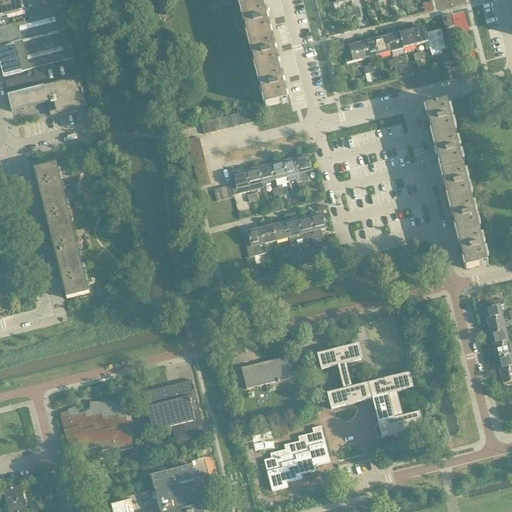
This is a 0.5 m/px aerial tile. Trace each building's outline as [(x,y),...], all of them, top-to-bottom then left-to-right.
[(0,0),(0,65),(3,78),(33,70),(75,60),(59,0),(0,0)] [(262,0),(238,0),(242,10),(252,8),(263,5),(262,0)] [(424,3),(426,12),(434,10),(432,1),(424,3)] [(263,5),(252,8),(242,10),(250,42),(271,37),(263,5)] [(451,15),(442,18),(445,29),(454,27),(451,15)] [(425,28),(412,32),(416,47),(428,44),(426,34),(425,28)] [(441,30),(426,34),(428,44),(431,54),(446,50),(441,30)] [(412,32),(400,35),(403,50),(416,47),(412,32)] [(400,35),(387,38),(391,53),(403,50),(400,35)] [(271,37),(250,42),(258,75),(268,72),(280,69),(271,37)] [(387,38),(375,41),(378,56),(391,53),(387,38)] [(375,41),(362,44),(366,59),(378,56),(375,41)] [(362,44),(349,47),(350,49),(343,51),(346,64),(353,62),(366,59),(362,44)] [(75,60),(33,70),(35,75),(14,80),(15,84),(6,86),(9,96),(79,78),(75,60)] [(280,69),(268,72),(258,75),(266,108),(287,102),(287,104),(288,104),(280,69)] [(79,78),(9,96),(8,96),(12,113),(13,113),(12,111),(51,102),(52,109),(58,107),(59,114),(87,107),(79,78)] [(425,108),(434,141),(455,135),(447,103),(425,108)] [(254,110),(248,112),(251,124),(257,122),(254,110)] [(248,112),(243,113),(245,125),(251,124),(248,112)] [(243,113),(236,115),(239,127),(245,125),(243,113)] [(236,115),(231,116),(234,128),(239,127),(236,115)] [(231,116),(225,118),(228,129),(234,128),(231,116)] [(225,118),(219,119),(222,131),(228,129),(225,118)] [(219,119),(213,121),(216,132),(222,131),(219,119)] [(213,121),(207,122),(210,134),(216,132),(213,121)] [(207,122),(202,124),(204,135),(210,134),(207,122)] [(455,135),(434,141),(441,172),(463,167),(455,135)] [(187,141),(189,147),(200,144),(199,138),(187,141)] [(200,144),(189,147),(190,153),(202,150),(200,144)] [(202,150),(190,153),(192,158),(203,155),(202,150)] [(203,155),(192,158),(193,164),(205,161),(203,155)] [(308,181),(306,173),(312,172),(309,157),(296,160),(300,174),(300,175),(302,183),(304,190),(304,194),(308,193),(307,189),(308,189),(306,182),(308,181)] [(302,183),(300,175),(300,174),(296,160),(284,163),(287,178),(289,182),(295,181),(297,184),(300,195),(304,194),(304,190),(302,183)] [(205,161),(193,164),(194,170),(206,167),(205,161)] [(287,178),(284,163),(271,166),(275,181),(287,178)] [(57,164),(34,170),(42,202),(65,197),(57,164)] [(271,166),(259,169),(262,184),(275,181),(271,166)] [(206,167),(194,170),(196,176),(208,173),(206,167)] [(463,167),(441,172),(450,205),(471,199),(463,167)] [(259,169),(246,172),(250,187),(262,184),(259,169)] [(250,187),(246,172),(233,175),(235,185),(232,186),(233,191),(250,187)] [(208,173),(196,176),(197,181),(209,179),(208,173)] [(209,179),(197,181),(199,188),(211,185),(209,179)] [(235,198),(233,191),(232,186),(226,188),(229,199),(235,198)] [(226,188),(220,189),(223,201),(229,199),(226,188)] [(220,189),(214,191),(217,202),(223,201),(220,189)] [(295,204),(305,202),(303,196),(294,198),(295,204)] [(65,197),(42,202),(50,234),(73,229),(65,197)] [(471,199),(450,205),(458,237),(479,231),(471,199)] [(323,214),(310,217),(316,240),(318,247),(322,246),(320,239),(322,239),(320,231),(327,229),(323,214)] [(316,240),(310,217),(298,220),(302,235),(303,240),(308,239),(312,241),(316,240)] [(303,240),(302,235),(298,220),(285,224),(289,239),(291,246),(293,254),(297,253),(296,245),(296,242),(303,240)] [(289,239),(285,224),(273,227),(277,242),(289,239)] [(273,227),(260,230),(264,245),(277,242),(273,227)] [(73,229),(50,234),(58,267),(81,261),(73,229)] [(264,245),(260,230),(244,234),(247,249),(264,245)] [(479,231),(458,237),(466,270),(487,265),(487,267),(488,266),(479,231)] [(81,261),(58,267),(67,299),(89,294),(81,261)] [(490,291),(484,293),(487,304),(492,302),(490,291)] [(484,309),(487,322),(502,318),(499,306),(504,305),(503,300),(484,304),(485,309),(484,309)] [(502,318),(487,322),(490,335),(505,331),(502,318)] [(505,331),(490,335),(494,347),(509,343),(505,331)] [(509,343),(494,347),(497,360),(511,356),(509,343)] [(397,393),(413,389),(410,374),(394,378),(388,379),(352,388),(347,371),(346,364),(363,360),(359,345),(317,355),(321,371),(335,367),(338,366),(340,373),(344,390),(327,394),(331,410),(372,400),(378,424),(382,439),(423,429),(420,417),(419,413),(403,417),(397,393)] [(291,356),(241,369),(247,390),(296,378),(291,356)] [(511,357),(511,356),(497,360),(500,372),(511,369),(511,357)] [(511,369),(500,372),(503,385),(511,382),(511,369)] [(206,435),(200,411),(200,412),(192,381),(143,393),(153,433),(153,432),(172,428),(175,443),(187,440),(206,435)] [(60,414),(62,422),(69,450),(84,446),(85,451),(100,447),(102,452),(117,448),(118,453),(134,449),(123,403),(90,403),(90,410),(91,413),(87,415),(85,413),(80,414),(75,408),(67,411),(68,413),(60,414)] [(312,429),(313,434),(314,437),(308,438),(307,436),(298,438),(300,443),(300,445),(294,447),(293,444),(284,446),(286,451),(286,453),(280,455),(279,453),(279,452),(270,455),(272,459),(272,462),(266,463),(265,461),(264,461),(272,492),(288,488),(287,483),(302,480),(301,475),(316,471),(315,467),(326,464),(330,463),(325,442),(323,435),(321,427),(312,429)] [(150,460),(147,450),(146,450),(144,445),(140,447),(144,461),(150,460)] [(185,509),(183,502),(180,489),(179,485),(196,481),(193,470),(192,465),(150,476),(154,490),(154,492),(155,491),(156,491),(156,494),(156,496),(156,499),(157,502),(158,505),(158,507),(160,510),(160,511),(133,511),(132,507),(131,501),(130,502),(127,502),(120,504),(111,506),(112,511),(203,511),(202,505),(188,508),(185,509)] [(3,492),(7,504),(25,499),(22,487),(3,492)] [(25,499),(7,504),(8,511),(26,511),(28,511),(25,499)]
